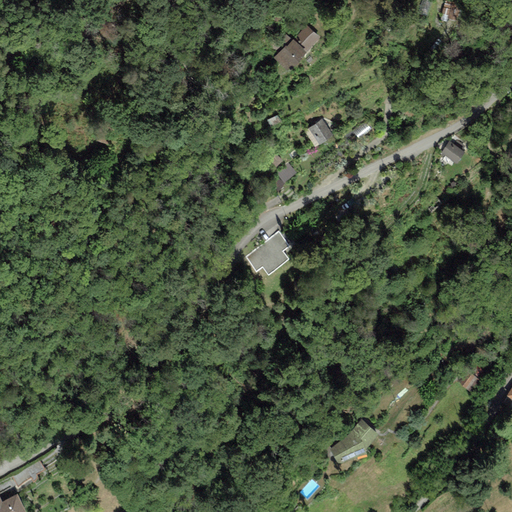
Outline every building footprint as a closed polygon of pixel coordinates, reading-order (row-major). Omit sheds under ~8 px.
[(431,0),(421,0),(418,11),(427,14),(431,0)] [(461,3),(450,0),(444,0),(442,12),(449,14),(448,17),(457,20),(461,3)] [(320,35),(307,24),(294,38),(293,37),(287,43),(285,42),(273,56),(286,67),(289,64),(290,66),(304,51),(305,52),(320,35)] [(333,130),(322,115),(307,126),(318,141),(333,130)] [(464,149),(449,139),(441,150),(456,160),(464,149)] [(288,241),(278,228),(244,258),(254,270),(262,263),(268,270),(288,252),(283,246),(288,241)] [(480,378),(467,368),(457,380),(470,390),(480,378)] [(348,432),(330,447),(336,460),(339,458),(341,461),(369,450),(365,447),(379,430),(361,417),(348,432)] [(1,498),(0,495),(0,511),(19,511),(27,508),(17,490),(1,498)]
